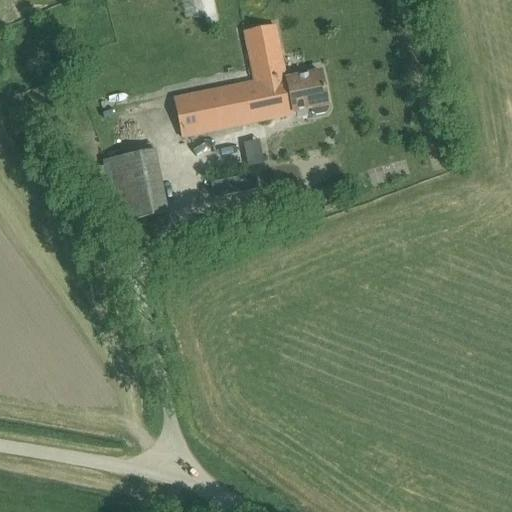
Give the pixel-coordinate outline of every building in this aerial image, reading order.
[(244,34),(254,83),(233,87),(173,100),(181,139),(293,116),(285,80),(274,28),(244,34)] [(320,73),(285,80),(293,116),(294,116),(294,112),(309,109),(310,114),(314,117),(324,115),(327,110),(326,105),(320,73)] [(113,119),(128,116),(125,105),(110,108),(113,119)] [(105,136),(137,127),(133,115),(102,124),(105,136)] [(166,214),(154,151),(101,162),(113,225),(166,214)]
